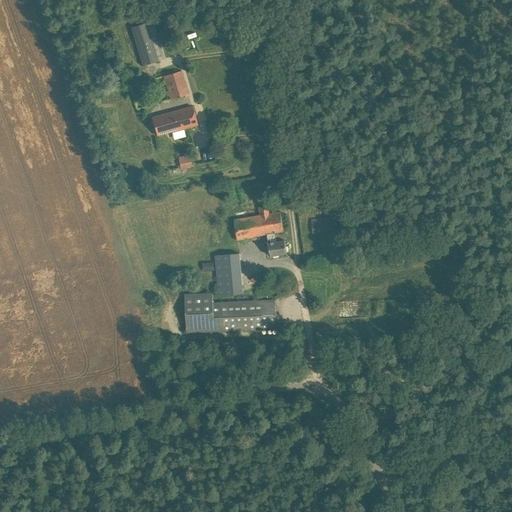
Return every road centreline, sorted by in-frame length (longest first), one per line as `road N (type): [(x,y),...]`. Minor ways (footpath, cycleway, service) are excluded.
road 1 (unclassified): [(323,368),(302,381),(0,446)]
road 2 (track): [(511,444),(361,354),(315,347)]
road 3 (unclassified): [(323,368),(311,339),(285,159)]
road 4 (unclassified): [(400,511),(323,368)]
road 5 (track): [(380,467),(511,492)]
